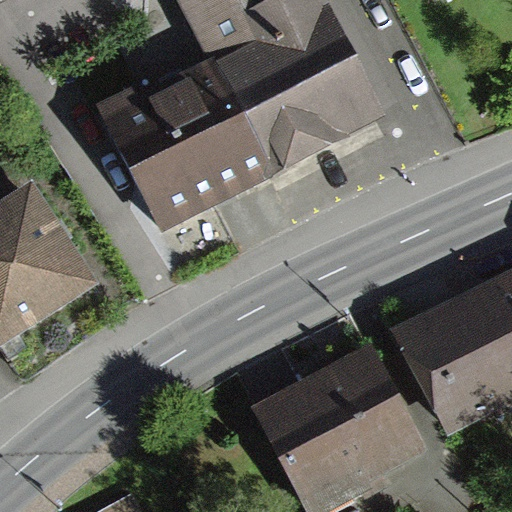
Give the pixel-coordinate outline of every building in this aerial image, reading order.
[(177,0),(208,62),(104,112),(163,231),(379,126),(317,0),(177,0)] [(21,170),(0,184),(0,324),(86,267),(21,170)] [(511,256),(393,315),(448,426),(511,394),(511,256)] [(367,338),(246,397),(294,495),(415,436),(367,338)] [(139,511),(128,493),(96,511),(139,511)]
